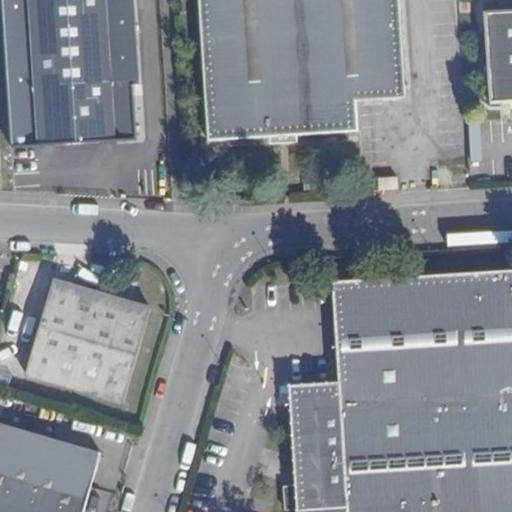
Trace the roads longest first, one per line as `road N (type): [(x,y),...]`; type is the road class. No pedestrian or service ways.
road 1 (residential): [(147,511),(230,232)]
road 2 (residential): [(230,232),(511,216)]
road 3 (residential): [(0,223),(230,232)]
road 4 (unknown): [(419,221),(420,127),(429,96),(426,0)]
